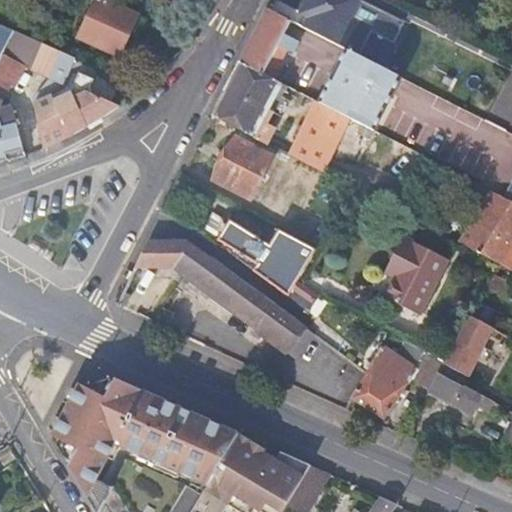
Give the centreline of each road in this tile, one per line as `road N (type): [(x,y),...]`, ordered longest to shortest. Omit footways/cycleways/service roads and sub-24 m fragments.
road 1 (secondary): [(68,323),(489,511)]
road 2 (unclassified): [(68,323),(142,197),(180,110)]
road 3 (unclassified): [(180,110),(0,191)]
road 4 (residential): [(73,511),(0,390)]
road 5 (unclassified): [(180,110),(244,0)]
